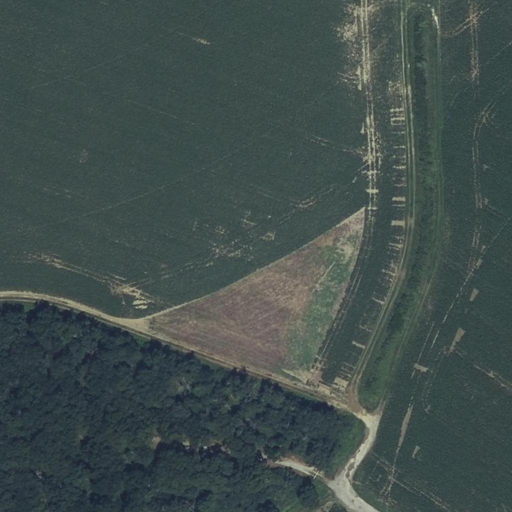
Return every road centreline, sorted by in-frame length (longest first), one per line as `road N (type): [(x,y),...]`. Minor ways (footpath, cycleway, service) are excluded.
road 1 (track): [(307,511),(339,488),(372,436),(371,424),(343,407),(386,313),(406,239),(414,140),(408,0)]
road 2 (track): [(371,424),(438,247),(444,186),(432,0)]
road 3 (track): [(343,407),(88,310),(0,299)]
road 4 (track): [(0,444),(51,433),(166,442),(311,471)]
